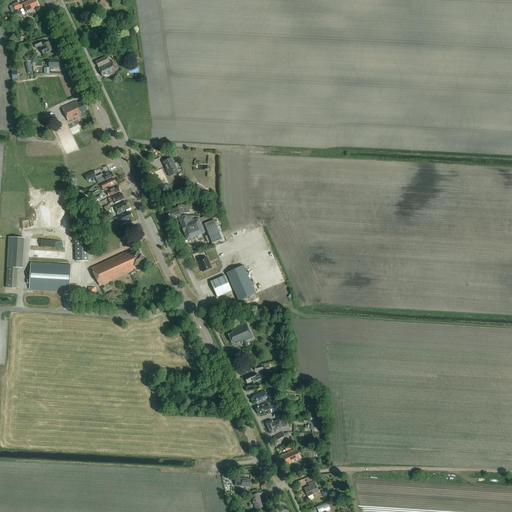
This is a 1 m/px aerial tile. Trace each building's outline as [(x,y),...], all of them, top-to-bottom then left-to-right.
[(39,6),(35,0),(30,0),(20,5),(18,2),(13,5),(15,10),(24,6),(27,12),(39,6)] [(88,43),(103,35),(102,32),(97,34),(96,31),(85,36),(88,43)] [(53,50),(49,41),(42,44),(40,40),(33,43),(36,48),(40,46),(41,47),(40,48),(43,55),(53,50)] [(108,75),(116,71),(112,61),(110,62),(107,56),(95,61),(102,76),(107,74),(108,75)] [(83,112),(87,110),(83,101),(77,104),(76,101),(62,108),(68,121),(84,114),(83,112)] [(162,162),(169,177),(178,172),(172,157),(162,162)] [(87,180),(96,176),(94,171),(85,175),(87,180)] [(98,183),(113,177),(111,172),(103,175),(104,177),(97,180),(98,180),(97,181),(98,183)] [(113,184),(116,183),(115,181),(115,179),(114,179),(101,185),(98,186),(100,190),(103,189),(109,186),(110,187),(114,185),(113,184)] [(107,192),(109,197),(117,193),(116,193),(120,191),(118,187),(114,188),(107,192)] [(122,198),(123,198),(121,193),(112,197),(108,199),(110,203),(114,201),(115,204),(120,201),(122,199),(122,198)] [(124,210),(128,208),(125,203),(115,208),(118,214),(125,211),(124,210)] [(170,220),(181,217),(180,214),(189,213),(189,207),(177,207),(167,211),(170,220)] [(130,212),(119,217),(117,218),(121,225),(126,223),(125,221),(129,219),(132,217),(130,212)] [(199,216),(186,215),(178,218),(187,240),(204,233),(203,232),(207,230),(209,235),(205,237),(207,243),(211,241),(212,243),(221,240),(214,221),(212,221),(210,215),(200,219),(199,216)] [(76,262),(89,262),(88,241),(75,242),(76,262)] [(145,264),(142,257),(140,258),(137,251),(129,255),(128,252),(124,254),(124,253),(91,268),(100,286),(132,271),(132,270),(136,269),(134,266),(139,264),(141,267),(145,264)] [(206,257),(197,261),(199,265),(200,265),(203,272),(211,268),(206,257)] [(61,265),(61,264),(31,263),(29,289),(31,289),(31,290),(55,291),(70,291),(71,265),(61,265)] [(256,293),(244,266),(226,273),(238,301),(256,293)] [(16,288),(18,268),(7,267),(6,288),(16,288)] [(232,291),(225,276),(211,282),(217,298),(232,291)] [(230,329),(232,332),(228,334),(232,343),(236,342),(237,343),(241,341),(242,344),(243,344),(245,347),(248,346),(246,340),(253,337),(246,322),(230,329)] [(254,373),(245,377),(248,383),(253,381),(254,383),(261,379),(259,374),(255,376),(254,373)] [(268,401),(273,399),(272,394),(269,396),(268,397),(265,391),(253,396),(257,404),(267,400),(268,401)] [(258,407),(261,413),(270,409),(270,410),(276,407),(274,403),(267,403),(258,407)] [(270,434),(277,431),(276,430),(282,428),(282,427),(288,425),(286,420),(283,421),(282,420),(279,421),(279,420),(273,422),(272,420),(266,423),(270,434)] [(285,437),(289,436),(287,432),(284,434),(283,433),(274,437),(275,438),(273,439),(275,443),(277,443),(277,444),(286,440),(285,437)] [(297,461),(301,459),(297,449),(283,454),(287,465),(294,462),(293,460),(296,459),(297,461)] [(250,487),(250,479),(239,478),(239,486),(250,487)] [(315,484),(317,483),(316,480),(309,483),(310,486),(309,487),(309,486),(304,488),(308,497),(319,491),(315,484)] [(256,510),(263,507),(257,494),(251,496),(252,500),(251,500),(256,510)]
